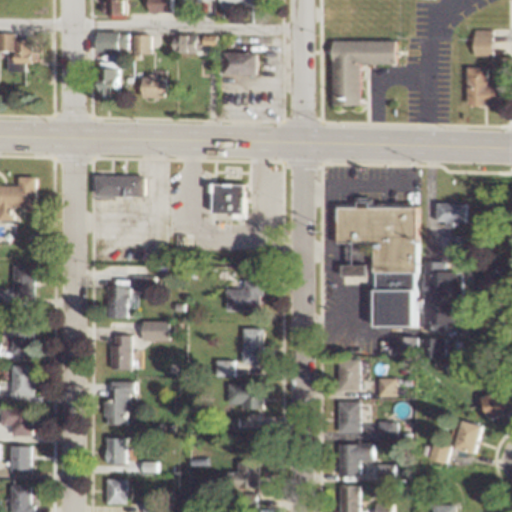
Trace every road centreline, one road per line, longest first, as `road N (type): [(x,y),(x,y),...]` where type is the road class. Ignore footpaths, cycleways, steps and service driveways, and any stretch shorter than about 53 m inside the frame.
road 1 (primary): [(511,147),(0,135)]
road 2 (residential): [(304,511),(300,0)]
road 3 (residential): [(70,0),(73,511)]
